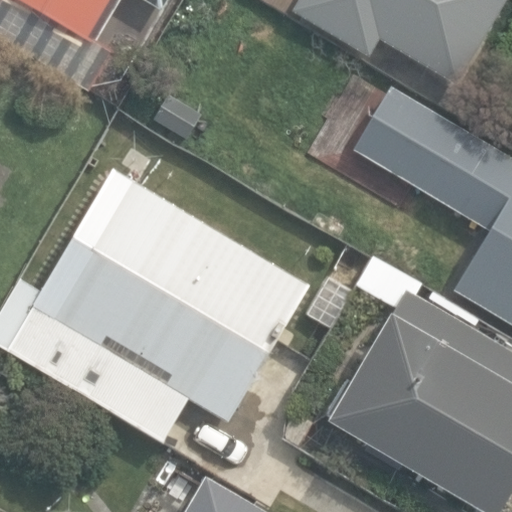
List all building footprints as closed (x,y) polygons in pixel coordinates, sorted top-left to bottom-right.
[(0,0),(0,40),(89,93),(113,52),(96,42),(121,0),(141,0),(161,12),(168,0),(0,0)] [(510,0),(296,0),(290,11),(367,55),(375,41),(457,89),(510,0)] [(511,162),(387,90),(351,153),(487,232),(452,293),(511,327),(511,162)] [(185,142),(199,116),(164,97),(150,123),(185,142)] [(10,349),(163,440),(189,396),(230,420),(309,287),(133,182),(61,303),(44,293),(36,307),(15,294),(0,318),(0,339),(12,346),(10,349)] [(389,302),(404,275),(374,258),(370,265),(375,268),(364,288),(389,302)] [(306,313),(331,327),(353,289),(329,275),(306,313)] [(511,355),(400,290),(386,313),(389,315),(326,423),(478,511),(499,511),(511,491),(511,355)] [(297,448),(311,422),(291,410),(284,422),(284,441),(297,448)] [(267,511),(207,476),(186,511),(267,511)]
